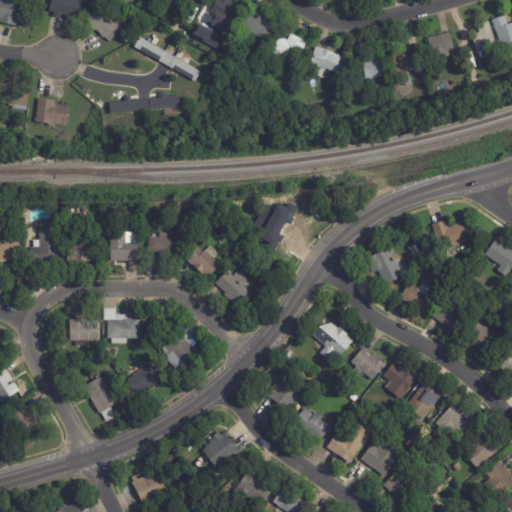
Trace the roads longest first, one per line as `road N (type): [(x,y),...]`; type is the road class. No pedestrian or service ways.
road 1 (tertiary): [(321,262),(222,385),(164,423),(86,457),(0,481)]
road 2 (residential): [(248,358),(159,290),(54,293),(21,325)]
road 3 (residential): [(511,422),(456,367),(382,326),(321,262)]
road 4 (residential): [(369,511),(269,438),(222,385)]
road 5 (tertiary): [(468,177),(377,210),(321,262)]
road 6 (residential): [(21,325),(86,457)]
